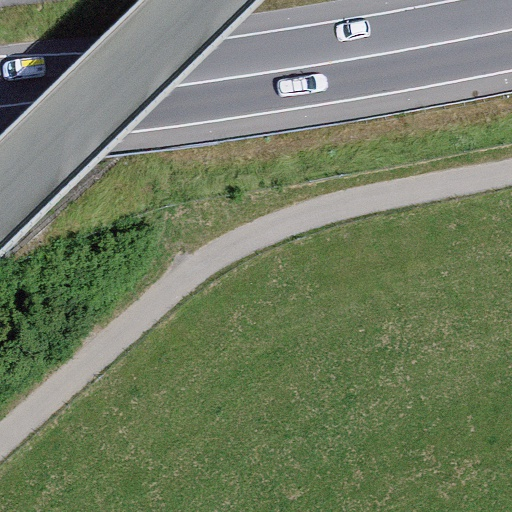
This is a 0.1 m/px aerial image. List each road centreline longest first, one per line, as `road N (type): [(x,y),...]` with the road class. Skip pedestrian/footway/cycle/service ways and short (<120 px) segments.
road 1 (trunk): [(0,102),(511,29)]
road 2 (residential): [(199,0),(0,194)]
